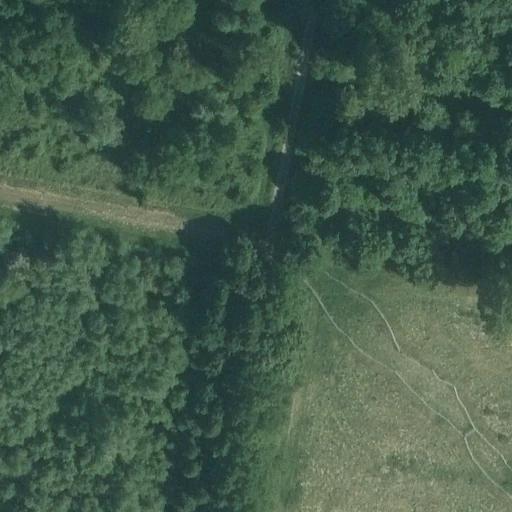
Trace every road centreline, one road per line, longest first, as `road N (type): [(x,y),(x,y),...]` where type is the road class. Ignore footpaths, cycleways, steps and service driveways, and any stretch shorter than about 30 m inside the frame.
road 1 (track): [(217,511),(312,0)]
road 2 (unknown): [(0,198),(270,241)]
